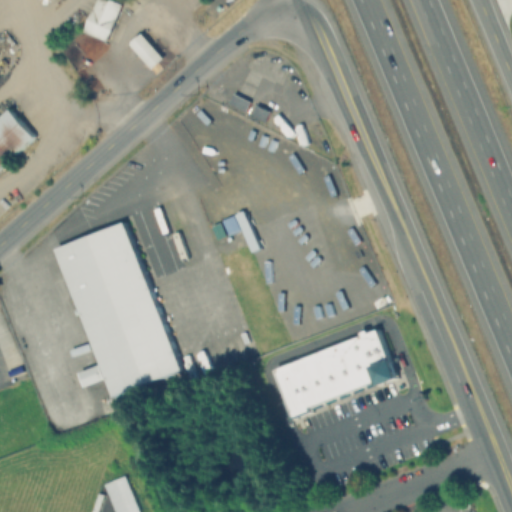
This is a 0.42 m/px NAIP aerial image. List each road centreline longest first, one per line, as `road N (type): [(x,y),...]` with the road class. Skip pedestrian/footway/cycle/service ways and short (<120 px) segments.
road 1 (secondary): [(511,510),(304,20)]
road 2 (motorway): [(356,0),(511,364)]
road 3 (secondary): [(304,20),(278,12),(248,24),(0,246)]
road 4 (motorway): [(511,225),(416,0)]
